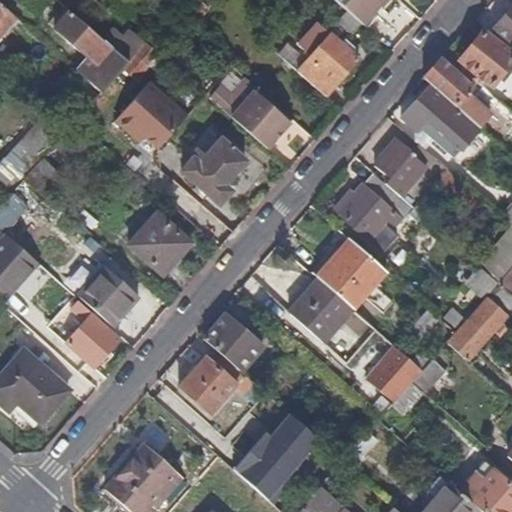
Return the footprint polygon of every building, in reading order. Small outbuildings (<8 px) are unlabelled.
[(209,9),(198,0),(197,0),(186,14),(197,23),(209,9)] [(333,0),(362,25),(384,0),(333,0)] [(0,36),(16,19),(0,4),(0,36)] [(511,5),(491,31),(511,48),(511,5)] [(53,29),(87,58),(76,71),(101,93),(121,70),(127,63),(103,42),(67,11),(53,29)] [(113,31),(103,42),(127,63),(142,46),(128,33),(123,39),(113,31)] [(511,56),(511,55),(482,32),(458,61),(488,86),(511,56)] [(359,60),(329,34),(296,72),(325,97),(359,60)] [(145,43),(142,46),(127,63),(121,70),(135,81),(158,54),(145,43)] [(422,79),(429,85),(479,129),(480,130),(488,120),(462,98),(470,90),(438,60),(422,79)] [(245,79),(242,82),(289,124),(292,120),(245,79)] [(150,155),(187,116),(150,81),(113,120),(150,155)] [(219,86),(215,82),(205,95),(208,99),(219,86)] [(219,86),(208,99),(266,149),(289,124),(242,82),(230,96),(219,86)] [(399,111),(403,115),(400,117),(417,133),(419,129),(453,158),(479,129),(429,85),(413,104),(409,100),(399,111)] [(64,133),(42,115),(0,161),(0,193),(6,199),(64,133)] [(72,126),(65,134),(53,148),(72,164),(91,142),(72,126)] [(192,159),(182,171),(217,204),(229,192),(223,186),(244,162),(220,140),(203,159),(196,152),(191,157),(192,159)] [(424,167),(393,141),(374,166),(386,177),(381,183),(399,199),(424,167)] [(354,195),(350,191),(332,212),(368,244),(388,222),(395,229),(402,222),(412,230),(422,219),(399,199),(381,183),(371,175),(354,195)] [(0,236),(26,205),(12,194),(0,208),(0,236)] [(511,201),(500,216),(511,226),(511,201)] [(190,244),(156,213),(127,245),(162,276),(190,244)] [(511,228),(478,268),(496,284),(511,266),(511,228)] [(38,265),(4,236),(0,241),(0,300),(3,303),(38,265)] [(348,240),(314,277),(316,279),(353,311),(386,273),(348,240)] [(511,292),(511,266),(496,284),(498,285),(510,296),(511,292)] [(103,267),(78,297),(112,327),(138,298),(103,267)] [(496,284),(478,268),(463,285),(481,301),(496,284)] [(353,311),(316,279),(286,313),(323,345),(353,311)] [(511,297),(510,296),(498,285),(446,345),(467,363),(510,314),(511,316),(511,297)] [(65,307),(83,323),(64,343),(93,369),(119,339),(91,315),(92,314),(74,298),(65,307)] [(202,339),(212,348),(241,373),(263,347),(225,313),(202,339)] [(212,348),(204,357),(235,384),(244,375),(241,373),(212,348)] [(68,391),(23,350),(0,375),(0,404),(7,411),(16,402),(40,423),(68,391)] [(204,357),(178,386),(210,415),(238,386),(235,384),(204,357)] [(412,380),(385,357),(366,381),(392,403),(410,382),(412,380)] [(318,440),(290,415),(238,475),(266,499),(297,464),(318,440)] [(364,431),(346,457),(359,466),(377,440),(364,431)] [(181,478),(143,445),(104,490),(129,511),(143,511),(150,505),(154,508),(181,478)] [(303,469),(297,464),(266,499),(272,505),(303,469)] [(474,473),(457,493),(479,511),(480,511),(511,511),(511,486),(491,469),(482,479),(474,473)] [(457,493),(447,483),(421,511),(477,511),(479,511),(457,493)] [(317,511),(320,509),(322,511),(348,511),(320,487),(296,511),(317,511)] [(398,511),(378,494),(367,506),(373,511),(398,511)]
